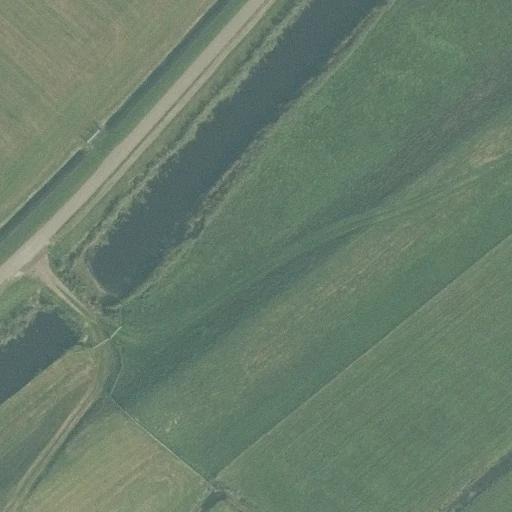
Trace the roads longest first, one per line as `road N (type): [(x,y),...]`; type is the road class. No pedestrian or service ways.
road 1 (track): [(511,156),(296,249),(139,334),(95,326)]
road 2 (unclassified): [(0,276),(257,0)]
road 3 (track): [(95,326),(111,358),(105,395),(22,511)]
